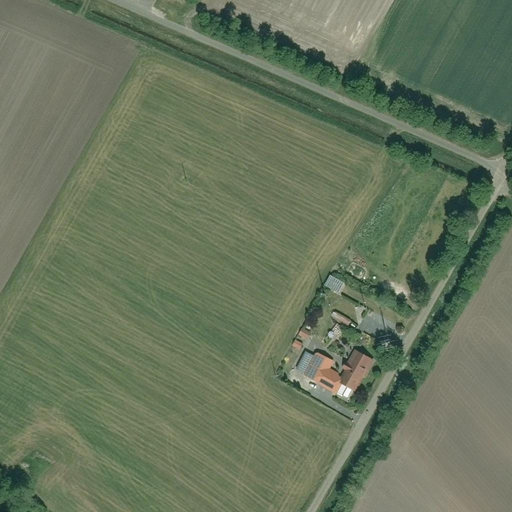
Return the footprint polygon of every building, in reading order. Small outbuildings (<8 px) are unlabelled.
[(338,311),(334,319),(349,328),(353,320),(338,311)] [(303,332),(300,338),(308,341),(311,336),(303,332)] [(296,343),(293,348),(301,352),(304,347),(296,343)] [(356,352),(343,376),(330,370),(334,362),(317,353),(314,360),(305,375),(304,378),(337,396),(342,387),(357,395),(375,362),(356,352)] [(305,355),(296,370),(305,375),(314,360),(305,355)]
